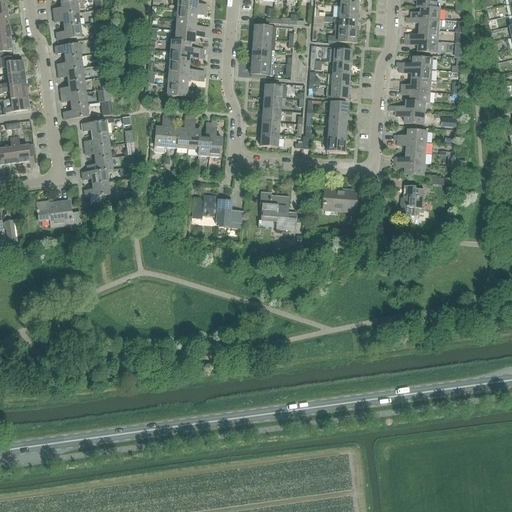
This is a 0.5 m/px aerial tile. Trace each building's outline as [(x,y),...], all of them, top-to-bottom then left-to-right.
[(195,0),(177,0),(177,10),(206,12),(207,7),(197,6),(198,0),(195,0)] [(340,0),(340,7),(357,8),(358,7),(359,7),(359,3),(358,3),(357,0),(340,0)] [(417,9),(421,9),(437,10),(437,0),(407,0),(407,2),(418,3),(417,9)] [(52,11),(53,17),(78,13),(77,1),(61,4),(61,10),(52,11)] [(340,7),(339,19),(357,20),(357,19),(358,19),(358,15),(357,15),(357,8),(340,7)] [(411,14),(411,19),(440,21),(441,10),(437,10),(421,9),(421,15),(411,14)] [(177,10),(176,21),(196,22),(197,16),(206,17),(206,12),(177,10)] [(63,22),(64,28),(80,25),(78,13),(53,17),(54,24),(63,22)] [(0,28),(9,27),(8,15),(0,15),(0,28)] [(323,18),(318,17),(314,17),(313,29),(323,30),(323,18)] [(357,20),(339,19),(339,26),(334,26),(334,31),(356,32),(356,31),(357,31),(357,27),(356,27),(357,20)] [(440,21),(411,19),(410,24),(420,25),(419,31),(439,33),(440,21)] [(176,21),(176,32),(209,34),(209,29),(196,28),(196,22),(176,21)] [(80,25),(64,28),(64,33),(55,34),(56,41),(81,38),(80,25)] [(0,28),(0,40),(11,39),(9,27),(0,28)] [(253,32),(252,39),(275,41),(276,29),(254,27),(253,28),(252,28),(252,32),(253,32)] [(328,37),(328,42),(355,44),(355,43),(356,43),(356,39),(355,39),(356,32),(334,31),(334,37),(328,37)] [(439,33),(419,31),(419,37),(409,37),(409,42),(439,44),(439,33)] [(175,42),(175,43),(190,44),(195,44),(195,38),(208,39),(209,34),(176,32),(175,42)] [(0,58),(3,58),(2,53),(13,51),(11,39),(0,40),(0,58)] [(252,44),(252,51),(273,53),(274,53),(275,41),(252,39),(252,40),(251,40),(251,44),(252,44)] [(170,42),(170,53),(204,55),(204,50),(200,50),(190,49),(190,44),(175,43),(175,42),(170,42)] [(438,55),(439,44),(409,42),(409,47),(418,47),(418,53),(438,55)] [(64,54),(64,59),(81,57),(79,45),(54,48),(55,55),(64,54)] [(252,52),(250,52),(249,62),(251,63),(273,65),(273,53),(252,51),(252,52)] [(333,63),(350,64),(352,64),(352,60),(351,60),(351,52),(330,51),(329,63),(333,63)] [(170,53),(169,64),(189,65),(189,59),(203,60),(204,55),(170,53)] [(3,58),(0,58),(0,69),(7,69),(8,77),(24,74),(23,62),(12,63),(11,57),(3,58)] [(57,66),(57,72),(83,69),(81,57),(64,59),(65,64),(57,66)] [(433,60),(413,59),(410,58),(409,64),(403,64),(403,69),(433,71),(433,60)] [(273,65),(251,63),(251,64),(250,64),(249,68),(251,68),(250,75),(272,77),(273,65)] [(333,63),(332,75),(350,77),(350,76),(351,76),(351,72),(350,72),(350,64),(333,63)] [(169,64),(168,75),(204,77),(204,72),(188,71),(189,65),(169,64)] [(67,78),(68,83),(84,81),(83,69),(57,72),(58,79),(67,78)] [(412,75),(412,81),(432,82),(433,71),(403,69),(399,69),(399,74),(412,75)] [(9,84),(0,85),(0,89),(26,86),(24,74),(8,77),(9,84)] [(168,75),(167,86),(187,87),(188,81),(204,82),(204,77),(168,75)] [(332,75),(331,88),(349,89),(349,88),(350,88),(350,84),(349,84),(350,77),(332,75)] [(60,90),(61,96),(86,93),(84,81),(68,83),(68,88),(60,90)] [(401,86),(401,91),(431,93),(432,82),(412,81),(411,87),(401,86)] [(0,89),(0,95),(3,95),(3,94),(10,93),(11,101),(27,98),(26,86),(0,89)] [(167,86),(167,97),(196,99),(197,94),(187,93),(187,87),(167,86)] [(264,92),(264,99),(281,100),(286,100),(286,88),(264,87),(264,88),(263,88),(263,92),(264,92)] [(327,87),(326,99),(348,101),(348,100),(349,100),(349,96),(348,96),(349,89),(331,88),(327,87)] [(411,97),(410,102),(426,103),(426,104),(430,105),(431,93),(401,91),(401,96),(411,97)] [(70,102),(71,107),(87,105),(86,93),(61,96),(61,103),(70,102)] [(2,108),(0,108),(0,116),(5,116),(5,114),(29,111),(27,98),(11,101),(12,109),(2,110),(2,108)] [(263,104),(263,111),(280,112),(281,100),(264,99),(263,100),(262,100),(262,104),(263,104)] [(425,114),(426,104),(426,103),(410,102),(407,102),(407,108),(396,107),(396,113),(425,114)] [(330,104),(329,116),(347,117),(347,116),(348,116),(348,112),(347,112),(348,105),(330,104)] [(87,105),(71,107),(71,112),(63,114),(63,120),(89,117),(87,105)] [(262,116),(262,123),(279,124),(280,112),(263,111),(262,112),(261,112),(261,116),(262,116)] [(425,114),(396,113),(396,118),(406,118),(405,124),(424,126),(425,114)] [(176,149),(188,150),(190,117),(185,116),(184,130),(178,130),(176,149)] [(329,116),(328,128),(346,129),(346,128),(347,128),(348,124),(347,124),(347,117),(329,116)] [(196,117),(190,117),(188,150),(198,151),(199,151),(200,137),(200,128),(195,128),(196,117)] [(165,153),(166,149),(168,119),(163,119),(162,129),(156,128),(154,152),(155,154),(164,155),(165,153)] [(173,119),(168,119),(166,149),(176,149),(178,130),(172,129),(173,119)] [(91,131),(92,137),(108,135),(106,122),(81,126),(82,132),(91,131)] [(261,128),(261,135),(278,136),(279,124),(262,123),(262,124),(261,124),(260,128),(261,128)] [(209,158),(212,128),(212,124),(207,124),(206,138),(200,137),(199,151),(198,151),(198,157),(209,158)] [(216,138),(216,129),(216,128),(212,128),(209,158),(220,159),(222,139),(216,138)] [(328,128),(328,140),(345,141),(345,140),(347,140),(347,136),(346,136),(346,129),(328,128)] [(428,133),(424,132),(409,131),(408,137),(398,137),(398,142),(427,144),(428,133)] [(83,143),(84,150),(109,146),(108,135),(92,137),(92,142),(83,143)] [(278,136),(261,135),(260,135),(259,140),(261,140),(260,147),(278,148),(278,140),(283,140),(284,136),(278,136)] [(302,142),(302,149),(310,150),(311,138),(305,137),(303,137),(302,142)] [(14,139),(17,165),(30,163),(27,146),(19,147),(18,138),(14,139)] [(3,149),(5,166),(17,165),(14,139),(10,139),(11,148),(3,149)] [(345,141),(328,140),(327,152),(344,153),(344,152),(346,152),(346,148),(345,148),(345,141)] [(407,148),(407,154),(427,155),(427,144),(398,142),(398,147),(407,148)] [(94,155),(95,161),(111,158),(109,146),(84,150),(85,156),(94,155)] [(397,159),(396,164),(426,166),(427,155),(407,154),(406,160),(397,159)] [(86,167),(87,173),(107,171),(113,171),(111,158),(95,161),(95,166),(86,167)] [(426,166),(396,164),(396,169),(406,169),(406,176),(425,177),(426,166)] [(91,180),(92,185),(108,183),(107,171),(87,173),(82,174),(83,181),(91,180)] [(108,183),(92,185),(93,190),(84,191),(85,199),(110,196),(108,183)] [(401,219),(412,220),(412,218),(420,218),(420,210),(423,211),(424,191),(417,191),(417,188),(406,188),(404,204),(402,204),(401,219)] [(324,211),(355,213),(356,192),(325,190),(324,211)] [(277,219),(276,230),(296,232),(297,214),(289,214),(290,198),(272,197),(272,194),(261,193),(260,205),(262,205),(262,211),(260,211),(259,222),(262,222),(262,218),(277,219)] [(225,226),(225,228),(242,229),(242,231),(243,231),(244,210),(242,210),(242,212),(232,211),(232,201),(218,201),(218,198),(203,197),(203,202),(193,201),(192,220),(202,221),(202,216),(216,217),(216,225),(225,226)] [(80,213),(70,214),(69,202),(48,204),(48,202),(36,204),(37,212),(36,212),(36,215),(39,214),(40,223),(50,221),(51,228),(70,225),(71,234),(82,232),(80,213)] [(0,230),(6,230),(7,241),(15,240),(13,221),(5,222),(5,223),(1,224),(0,217),(0,230)]
